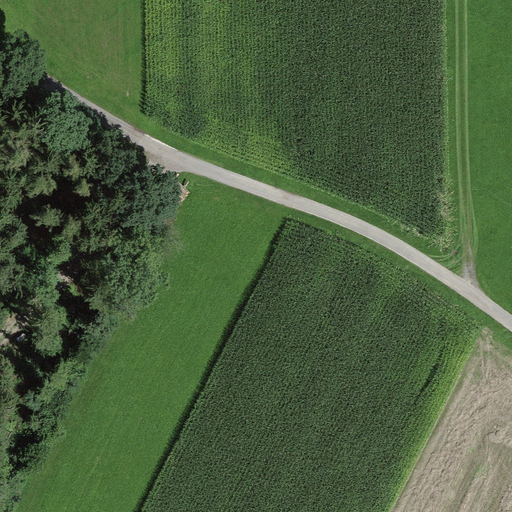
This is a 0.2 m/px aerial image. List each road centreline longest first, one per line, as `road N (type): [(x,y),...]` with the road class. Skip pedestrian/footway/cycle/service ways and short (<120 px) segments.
road 1 (track): [(0,19),(125,128),(192,165),(391,243),(511,323)]
road 2 (track): [(463,0),(472,294)]
